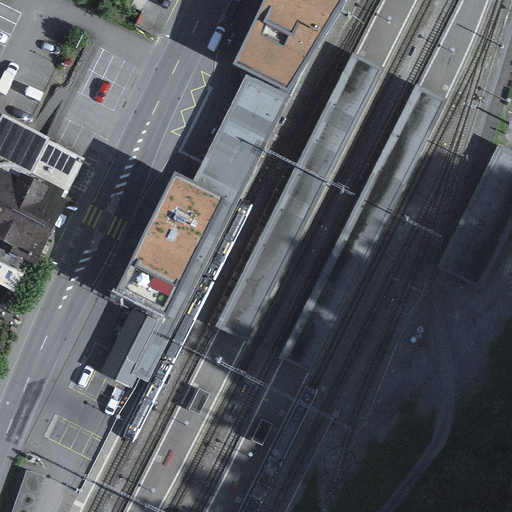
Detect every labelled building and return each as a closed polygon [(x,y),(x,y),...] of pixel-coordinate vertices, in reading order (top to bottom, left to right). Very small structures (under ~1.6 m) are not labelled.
[(345,0),(263,0),(233,65),(287,95),(337,17),(345,0)] [(356,54),(219,327),(246,340),(383,67),(356,54)] [(446,98),(419,85),(282,359),(308,372),(446,98)] [(0,114),(0,166),(65,199),(85,158),(0,114)] [(133,248),(110,295),(165,320),(231,195),(174,164),(145,222),(133,248)] [(65,199),(0,166),(0,246),(37,264),(68,201),(65,199)]
